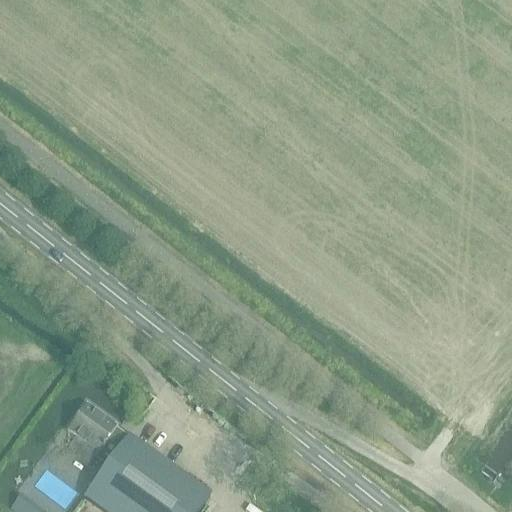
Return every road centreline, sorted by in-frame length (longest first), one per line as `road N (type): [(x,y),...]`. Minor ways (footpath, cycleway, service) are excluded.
road 1 (secondary): [(385,511),(0,203)]
road 2 (track): [(217,378),(305,414),(418,476),(464,511)]
